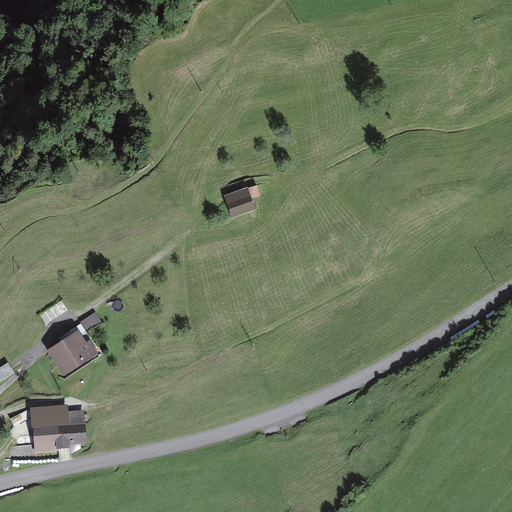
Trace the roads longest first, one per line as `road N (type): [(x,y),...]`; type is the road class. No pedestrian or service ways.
road 1 (unclassified): [(511,293),(375,372),(244,428),(0,487)]
road 2 (track): [(71,321),(186,233),(246,225)]
